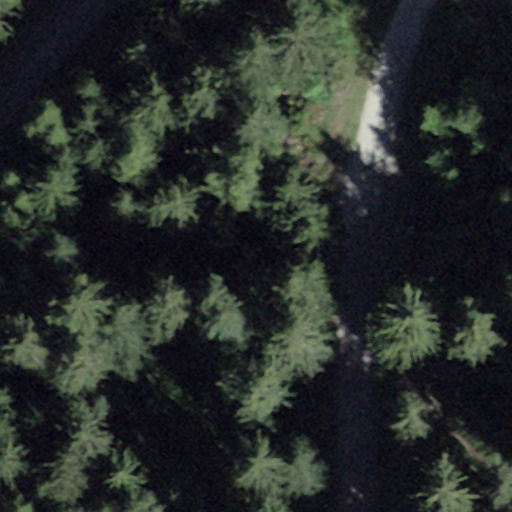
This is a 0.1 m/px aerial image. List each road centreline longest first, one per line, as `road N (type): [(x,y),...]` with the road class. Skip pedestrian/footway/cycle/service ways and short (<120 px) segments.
road 1 (track): [(358,511),(368,157),(422,0)]
road 2 (unclassified): [(86,0),(41,35),(0,93)]
